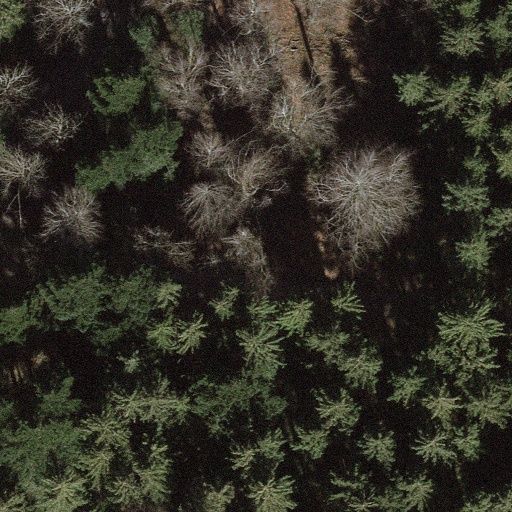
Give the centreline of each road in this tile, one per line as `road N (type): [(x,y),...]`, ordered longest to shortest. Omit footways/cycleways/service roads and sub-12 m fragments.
road 1 (track): [(511,327),(93,271),(0,271)]
road 2 (unclassified): [(0,130),(107,0)]
